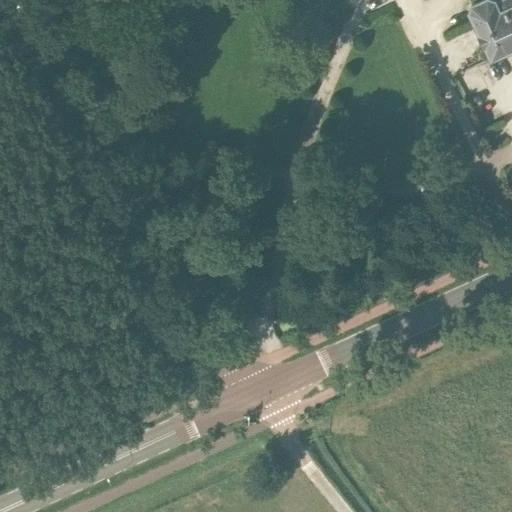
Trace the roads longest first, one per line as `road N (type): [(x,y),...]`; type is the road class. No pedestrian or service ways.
road 1 (unclassified): [(257,395),(17,0)]
road 2 (tertiary): [(257,395),(511,279)]
road 3 (tertiary): [(3,511),(257,395)]
